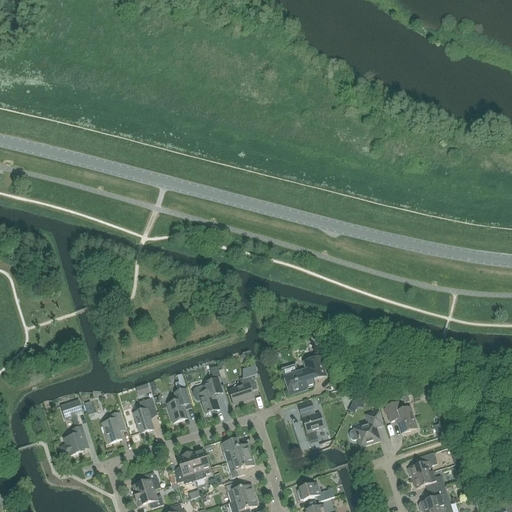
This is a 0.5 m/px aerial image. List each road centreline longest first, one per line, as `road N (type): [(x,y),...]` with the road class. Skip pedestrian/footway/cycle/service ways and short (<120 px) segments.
road 1 (tertiary): [(0,142),(443,253),(511,262)]
road 2 (residential): [(108,464),(258,417)]
